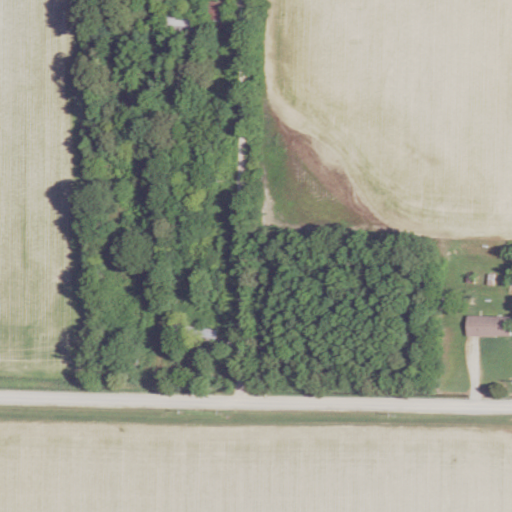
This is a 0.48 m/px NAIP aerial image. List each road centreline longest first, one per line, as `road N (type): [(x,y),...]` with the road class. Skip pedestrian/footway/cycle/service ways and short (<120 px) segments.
road 1 (residential): [(511,403),(0,396)]
road 2 (residential): [(241,400),(243,0)]
